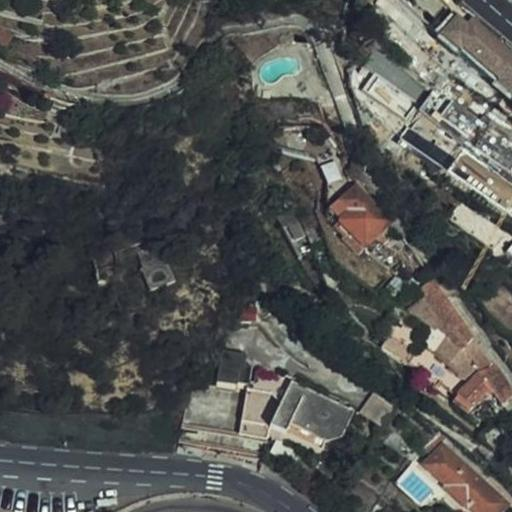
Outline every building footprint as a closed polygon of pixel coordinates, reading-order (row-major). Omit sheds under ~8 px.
[(454,17),(445,9),(432,24),(454,43),(486,71),(507,89),(511,83),(511,56),(507,53),(475,25),(459,12),(454,17)] [(429,80),(426,83),(423,86),(419,92),(425,97),(431,100),(432,103),(462,124),(457,132),(462,136),(482,150),(495,132),(477,118),(482,110),(477,106),(480,101),(448,79),(446,82),(439,78),(443,71),(438,67),(429,80)] [(247,94),(248,111),(284,106),(284,91),(247,94)] [(362,193),(345,176),(329,192),(339,201),(331,208),(324,215),(330,221),(336,227),(333,230),(349,245),(353,241),(381,212),(368,198),(362,193)] [(339,201),(329,192),(322,199),(331,208),(339,201)] [(383,265),(385,266),(392,273),(401,265),(392,257),(383,265)] [(414,285),(429,303),(441,295),(422,268),(410,277),(414,285)] [(278,290),(258,305),(277,330),(297,314),(278,290)] [(418,354),(407,370),(435,387),(450,373),(459,364),(476,347),(461,328),(452,312),(441,295),(429,303),(427,304),(433,312),(439,320),(432,329),(423,324),(414,337),(423,348),(418,354)] [(171,419),(189,424),(205,428),(257,440),(259,439),(268,377),(241,370),(245,347),(235,345),(237,333),(220,330),(212,362),(185,356),(171,419)] [(489,390),(505,384),(505,382),(498,374),(489,363),(479,351),(468,362),(463,368),(454,377),(441,392),(457,403),(471,389),(474,391),(481,384),(489,390)] [(276,387),(264,412),(279,419),(284,408),(319,426),(330,423),(344,395),(287,366),(276,387)] [(439,423),(433,419),(419,435),(424,439),(431,432),(439,423)] [(430,442),(420,453),(429,460),(443,472),(465,491),(486,510),(503,489),(484,472),(457,448),(438,432),(430,442)] [(395,487),(423,508),(440,484),(413,464),(395,487)]
